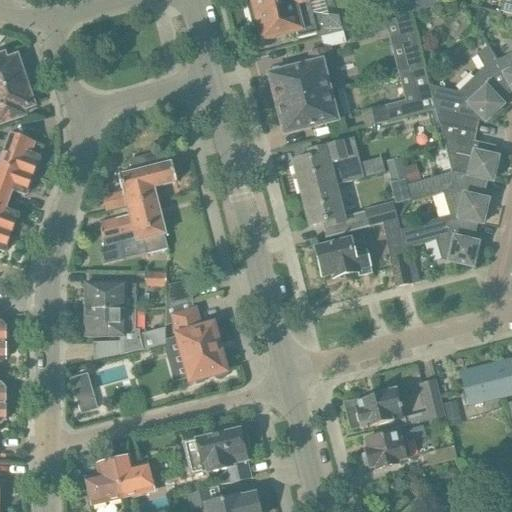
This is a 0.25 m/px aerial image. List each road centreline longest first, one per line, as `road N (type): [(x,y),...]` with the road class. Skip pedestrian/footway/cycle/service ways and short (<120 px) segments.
road 1 (residential): [(46,440),(48,260),(83,154),(78,112)]
road 2 (residential): [(288,370),(214,75)]
road 3 (residential): [(46,440),(256,397),(288,370)]
road 4 (residential): [(288,370),(503,316)]
road 5 (residential): [(321,511),(288,370)]
road 6 (residential): [(78,112),(214,75)]
